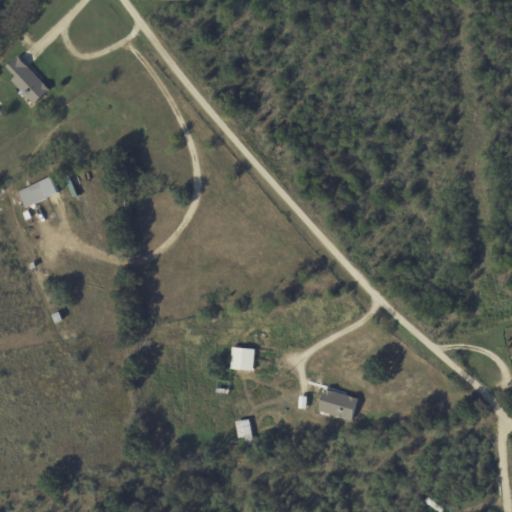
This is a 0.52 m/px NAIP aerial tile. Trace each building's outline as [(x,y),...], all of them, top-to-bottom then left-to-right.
[(12,81),(35,105),(51,90),(18,57),(8,67),(17,76),(12,81)] [(58,195),(52,178),(19,190),(25,207),(58,195)] [(254,371),(255,349),(232,348),(231,370),(254,371)] [(319,412),(353,422),(359,400),(326,390),(319,412)] [(252,437),(250,420),(236,421),(237,438),(252,437)]
